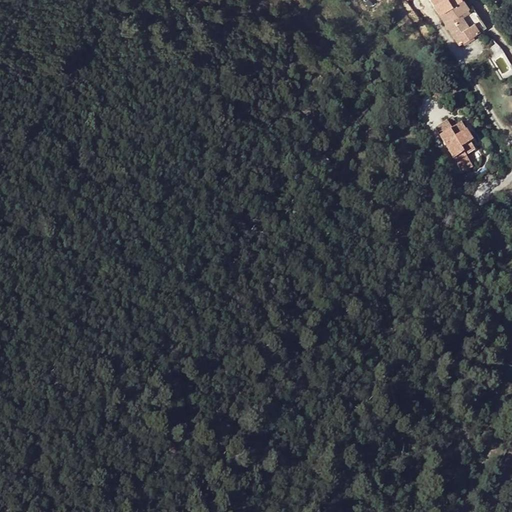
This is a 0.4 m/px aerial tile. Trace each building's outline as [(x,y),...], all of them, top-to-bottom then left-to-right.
[(475,36),(469,27),(463,18),(461,15),(469,10),(462,0),(443,0),(437,5),(442,14),(441,14),(460,45),(464,43),(474,36),(475,36)] [(469,10),(461,15),(463,18),(471,13),(469,10)] [(469,27),(475,36),(481,32),(475,23),(469,27)] [(476,39),(474,36),(464,43),(465,46),(476,39)] [(453,130),(448,122),(437,129),(460,167),(469,161),(467,157),(476,152),(471,144),(473,143),(462,125),(453,130)] [(324,158),(318,163),(324,170),(330,164),(324,158)] [(464,174),(473,169),(469,161),(460,167),(464,174)]
